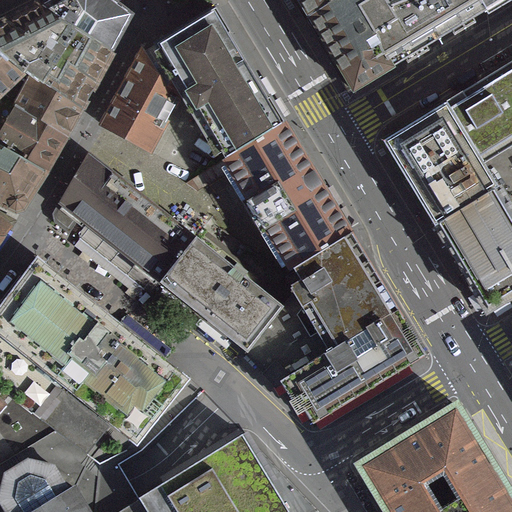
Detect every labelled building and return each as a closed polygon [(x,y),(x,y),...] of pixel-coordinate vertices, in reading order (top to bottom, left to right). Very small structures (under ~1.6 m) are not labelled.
[(66,35),(106,57),(128,16),(106,0),(50,0),(36,7),(66,35)] [(289,0),(300,16),(334,0),(289,0)] [(341,0),(334,0),(300,16),(351,94),(386,73),(364,30),(359,32),(345,6),(341,0)] [(360,0),(345,6),(359,32),(364,30),(386,73),(506,0),(360,0)] [(36,88),(66,35),(36,7),(0,24),(0,59),(19,77),(26,83),(36,88)] [(178,91),(220,162),(282,125),(212,9),(150,45),(178,91)] [(36,88),(77,112),(106,57),(66,35),(36,88)] [(178,91),(150,45),(104,134),(144,155),(178,91)] [(0,94),(19,77),(0,59),(0,94)] [(511,149),(511,63),(443,104),(482,168),(511,149)] [(26,83),(9,111),(62,141),(77,112),(36,88),(26,83)] [(443,104),(375,148),(425,229),(495,187),(482,168),(443,104)] [(0,127),(0,151),(43,176),(62,141),(9,111),(0,127)] [(287,275),(349,238),(282,125),(220,162),(287,275)] [(0,205),(15,214),(24,211),(43,176),(0,151),(0,205)] [(56,205),(158,285),(194,239),(93,159),(56,205)] [(425,229),(482,321),(511,303),(511,215),(495,187),(425,229)] [(0,252),(16,234),(0,222),(0,252)] [(287,302),(321,361),(396,316),(353,245),(349,238),(287,275),(291,281),(295,288),(282,295),(287,302)] [(245,353),(281,307),(272,299),(194,239),(158,285),(236,346),(245,353)] [(0,306),(0,398),(8,406),(15,398),(101,465),(133,450),(192,379),(112,316),(37,257),(0,306)] [(281,307),(245,353),(273,389),(321,361),(287,302),(281,307)] [(396,316),(321,361),(273,389),(285,411),(290,408),(303,431),(422,360),(396,316)] [(0,398),(0,415),(8,406),(0,398)] [(511,511),(511,499),(455,406),(351,468),(377,511),(511,511)] [(284,511),(278,501),(242,441),(132,507),(134,511),(284,511)] [(90,511),(76,487),(67,493),(52,468),(28,463),(3,478),(0,487),(0,509),(1,511),(90,511)]
